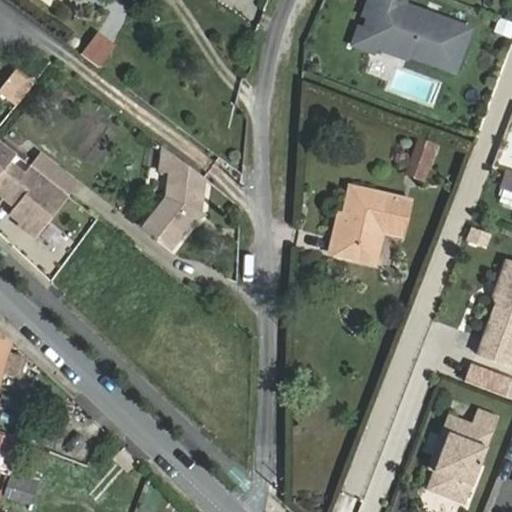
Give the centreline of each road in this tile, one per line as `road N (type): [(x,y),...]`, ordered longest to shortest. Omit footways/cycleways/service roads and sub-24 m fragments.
road 1 (residential): [(265,511),(278,483),(283,24),(295,0)]
road 2 (unknown): [(1,33),(38,39),(281,194)]
road 3 (residential): [(235,511),(0,291)]
